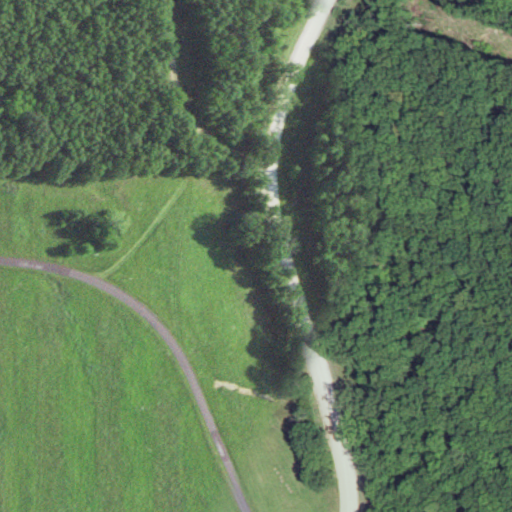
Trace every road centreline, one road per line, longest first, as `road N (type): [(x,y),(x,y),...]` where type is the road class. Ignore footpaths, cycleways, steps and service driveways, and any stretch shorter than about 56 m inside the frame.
road 1 (residential): [(346,511),(346,472),(323,361),(273,181),(274,128),(327,0)]
road 2 (residential): [(246,511),(160,329),(97,281),(0,260)]
